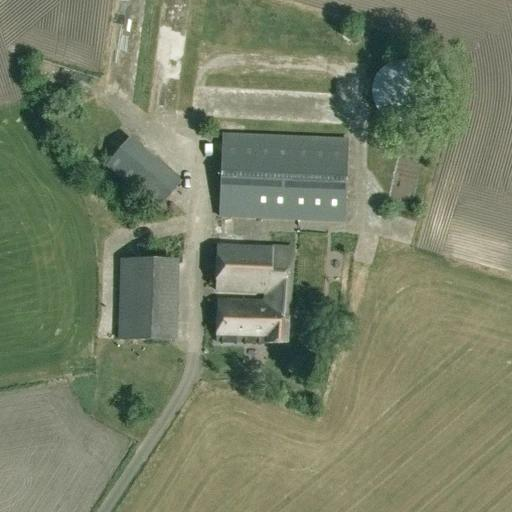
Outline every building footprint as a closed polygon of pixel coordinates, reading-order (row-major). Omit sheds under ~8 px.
[(431,82),(429,78),(427,74),(424,71),(421,68),(418,66),(414,64),(410,63),(407,63),(402,63),(392,64),(388,66),(381,72),(378,75),(375,79),(373,84),(372,90),(372,95),(372,101),(373,105),(376,110),(380,115),(384,119),(388,121),(394,123),(401,124),(406,124),(411,122),(418,119),(422,117),(425,114),(427,111),(430,106),(432,101),(433,95),(433,91),(432,86),(431,82)] [(345,223),(348,141),(223,136),(220,218),(345,223)] [(157,211),(181,184),(130,139),(106,166),(157,211)] [(218,293),(266,293),(266,303),(218,303),(218,343),(288,344),(289,249),(219,248),(218,293)] [(172,262),(122,260),(119,340),(169,342),(172,262)]
